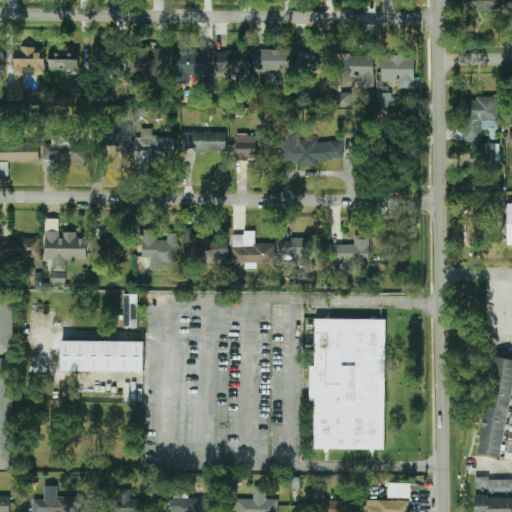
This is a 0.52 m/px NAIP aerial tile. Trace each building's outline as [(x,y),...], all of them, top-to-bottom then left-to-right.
[(500,0),(471,0),(472,13),(501,12),(500,0)] [(50,72),(79,72),(79,48),(51,47),(50,72)] [(97,68),(128,69),(128,48),(98,47),(97,68)] [(14,75),(45,76),(45,48),(14,48),(14,75)] [(170,48),(156,48),(156,60),(148,60),(149,48),(132,48),(131,77),(165,77),(165,66),(170,66),(170,48)] [(250,50),(224,51),(225,75),(251,75),(250,50)] [(292,50),(256,50),(255,72),(276,73),(276,79),(292,79),(292,50)] [(296,74),(327,73),(326,50),(295,51),(296,74)] [(211,53),(173,52),(173,74),(211,74),(211,53)] [(374,87),(374,55),(344,55),(344,76),(362,76),(362,87),(374,87)] [(415,55),(380,55),(379,105),(393,105),(393,88),(414,89),(415,55)] [(8,101),(23,100),(22,85),(7,86),(8,101)] [(351,93),(336,92),(336,107),(350,108),(351,93)] [(498,98),(461,98),(461,140),(482,141),(482,129),(498,129),(498,98)] [(121,154),(131,154),(132,127),(99,125),(98,145),(121,146),(121,154)] [(139,151),(149,151),(149,158),(174,158),(174,136),(153,137),(152,129),(139,129),(139,151)] [(343,160),(343,141),(300,141),(300,131),(282,131),(282,162),(297,162),(297,166),(316,166),(316,160),(343,160)] [(183,150),(226,152),(226,133),(184,132),(183,150)] [(236,134),(235,160),(269,161),(270,135),(236,134)] [(43,145),(43,161),(86,161),(87,139),(51,138),(51,145),(43,145)] [(0,161),(39,162),(39,144),(0,143),(0,161)] [(500,144),(481,143),(480,160),(499,161),(500,144)] [(9,162),(0,161),(0,175),(8,176),(9,162)] [(86,260),(87,239),(77,238),(77,232),(59,232),(59,219),(45,219),(45,260),(51,260),(51,283),(66,283),(66,260),(86,260)] [(185,261),(228,261),(228,236),(200,236),(200,228),(185,228),(185,261)] [(142,258),(151,258),(150,270),(164,270),(164,262),(177,262),(178,234),(167,233),(167,240),(155,240),(156,230),(143,230),(142,258)] [(232,263),(245,263),(245,268),(257,268),(257,263),(275,263),(275,244),(245,244),(245,235),(232,235),(232,263)] [(369,236),(354,236),(354,245),(331,245),(331,262),(344,262),(344,273),(352,273),(352,263),(370,262),(369,236)] [(297,264),(312,264),(312,256),(319,256),(319,238),(281,238),(281,259),(297,259),(297,264)] [(41,241),(0,239),(0,256),(40,258),(41,241)] [(93,258),(131,259),(131,241),(93,239),(93,258)] [(0,354),(14,355),(14,294),(0,294),(0,354)] [(137,295),(124,295),(125,328),(137,328),(137,303),(138,303),(137,295)] [(314,449),(384,450),(386,320),(315,319),(315,367),(310,367),(310,402),(314,402),(314,449)] [(61,371),(144,372),(144,342),(62,341),(61,371)] [(511,389),(511,359),(494,357),(480,455),(502,458),(511,389)] [(0,469),(17,470),(16,358),(0,358),(0,469)] [(511,407),(503,458),(511,459),(511,407)] [(511,511),(511,480),(475,480),(475,511),(511,511)] [(411,484),(389,483),(388,498),(411,498),(411,484)] [(278,511),(278,500),(266,499),(266,487),(253,486),(253,499),(236,499),(235,511),(278,511)] [(130,489),(111,490),(111,511),(145,511),(145,499),(131,499),(130,489)] [(9,511),(10,496),(0,496),(0,511),(9,511)] [(210,511),(211,499),(171,497),(170,511),(210,511)] [(408,511),(409,501),(364,500),(363,511),(408,511)]
